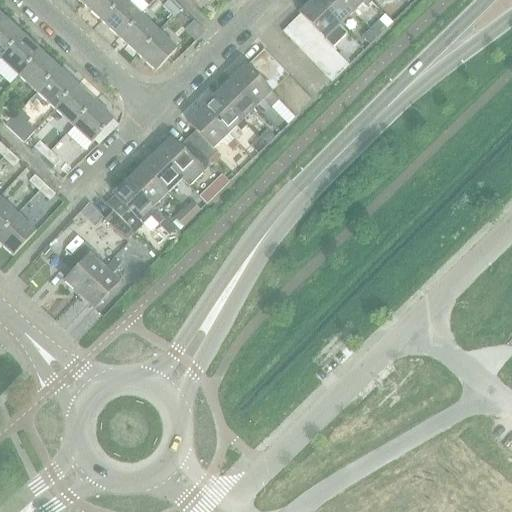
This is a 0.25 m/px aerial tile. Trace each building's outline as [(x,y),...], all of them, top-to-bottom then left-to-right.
[(85,0),(82,4),(100,21),(118,0),(85,0)] [(122,0),(118,0),(100,21),(118,37),(139,15),(122,0)] [(178,10),(168,0),(162,6),(172,16),(178,10)] [(208,0),(189,0),(199,9),(208,0)] [(310,0),(298,13),(299,14),(307,22),(315,31),(323,39),(331,48),(346,33),(338,25),(339,25),(314,0),(310,0)] [(341,0),(314,0),(339,25),(353,11),(341,0)] [(370,1),(369,0),(341,0),(353,11),(361,3),(365,7),(370,1)] [(188,20),(178,10),(172,16),(182,25),(188,20)] [(281,31),(290,40),(307,22),(299,14),(281,31)] [(139,15),(118,37),(136,54),(157,32),(139,15)] [(3,19),(0,22),(0,58),(21,36),(3,19)] [(377,37),(386,28),(378,20),(369,29),(377,37)] [(307,22),(290,40),(298,48),(315,31),(307,22)] [(377,37),(369,29),(361,37),(369,45),(377,37)] [(315,31),(298,48),(306,56),(323,39),(315,31)] [(157,32),(136,54),(155,72),(176,49),(157,32)] [(21,36),(0,58),(0,60),(17,76),(39,52),(21,36)] [(323,39),(306,56),(314,65),(331,48),(323,39)] [(331,48),(314,65),(322,73),(339,56),(331,48)] [(262,50),(245,67),(253,75),(271,58),(262,50)] [(39,52),(17,76),(35,93),(57,69),(39,52)] [(339,56),(322,73),(331,82),(348,65),(339,56)] [(271,58),(253,75),(262,84),(279,67),(271,58)] [(278,100),(270,92),(262,84),(253,75),(245,67),(244,66),(229,80),(255,106),(263,99),(271,107),(278,100)] [(279,67),(262,84),(270,92),(287,75),(279,67)] [(57,69),(35,93),(54,110),(76,86),(57,69)] [(287,75),(270,92),(278,100),(295,83),(287,75)] [(255,106),(229,80),(215,94),(241,120),(255,106)] [(295,83),(278,100),(286,108),(303,92),(295,83)] [(76,86),(54,110),(72,127),(94,103),(76,86)] [(303,92),(286,108),(295,117),(312,100),(303,92)] [(241,120),(215,94),(201,108),(227,134),(235,126),(240,130),(245,124),(241,120)] [(94,103),(72,127),(90,144),(112,120),(94,103)] [(0,110),(0,116),(7,123),(13,117),(2,108),(0,110)] [(232,139),(227,134),(201,108),(193,115),(186,122),(195,131),(187,139),(208,160),(216,152),(212,148),(221,140),(226,145),(232,139)] [(13,117),(7,123),(18,133),(23,127),(13,117)] [(267,130),(258,139),(265,146),(274,138),(267,130)] [(188,186),(211,164),(208,160),(187,139),(179,147),(170,138),(157,150),(155,152),(181,179),(188,186)] [(265,146),(258,139),(250,147),(257,154),(265,146)] [(34,147),(44,157),(49,151),(39,142),(34,147)] [(8,151),(3,157),(13,166),(18,160),(8,151)] [(49,151),(44,157),(54,166),(59,161),(49,151)] [(181,179),(155,152),(141,166),(167,193),(181,179)] [(152,207),(167,193),(141,166),(126,181),(152,207)] [(29,181),(39,191),(44,185),(34,175),(29,181)] [(163,219),(152,207),(126,181),(112,195),(120,204),(112,211),(133,233),(149,217),(157,225),(163,219)] [(44,185),(39,191),(49,200),(54,194),(44,185)] [(0,201),(0,232),(15,215),(0,201)] [(192,219),(200,211),(193,203),(184,211),(192,219)] [(133,233),(112,211),(104,219),(125,241),(133,233)] [(183,227),(192,219),(184,211),(176,219),(183,227)] [(15,215),(0,232),(0,245),(12,257),(34,233),(15,215)] [(78,295),(103,268),(89,255),(92,251),(84,243),(63,265),(71,273),(63,281),(78,295)] [(104,269),(79,296),(93,309),(118,282),(110,275),(120,265),(113,259),(104,269)]
